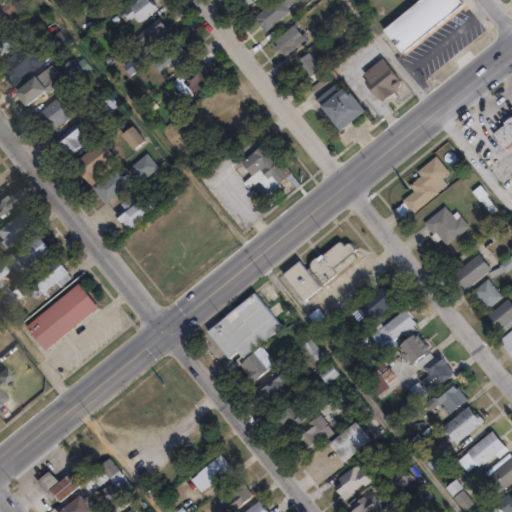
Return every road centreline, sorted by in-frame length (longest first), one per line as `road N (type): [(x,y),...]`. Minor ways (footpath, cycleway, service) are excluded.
road 1 (tertiary): [(511,52),(0,466)]
road 2 (residential): [(312,511),(0,123)]
road 3 (residential): [(511,386),(200,0)]
